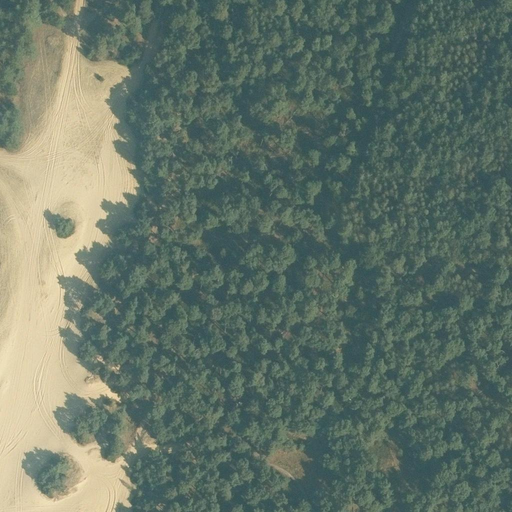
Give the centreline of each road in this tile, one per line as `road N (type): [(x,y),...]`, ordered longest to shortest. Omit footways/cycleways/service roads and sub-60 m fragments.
road 1 (track): [(415,0),(285,369),(245,412),(205,417)]
road 2 (track): [(359,254),(157,229)]
road 3 (track): [(511,274),(359,254)]
road 4 (track): [(208,441),(279,456),(313,511)]
